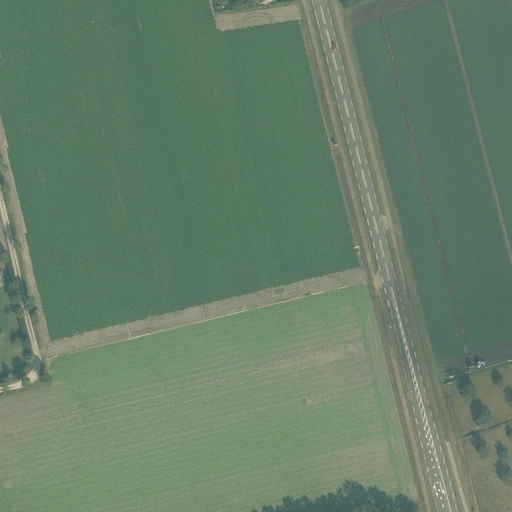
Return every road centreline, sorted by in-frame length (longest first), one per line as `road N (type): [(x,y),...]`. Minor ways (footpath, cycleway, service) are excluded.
road 1 (primary): [(447,511),(318,0)]
road 2 (track): [(0,390),(26,383),(38,364),(0,188)]
